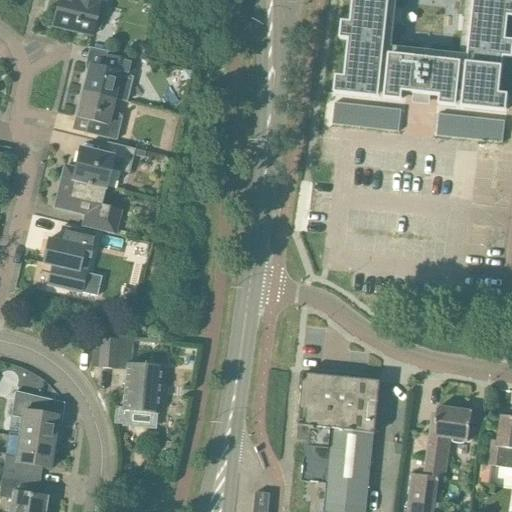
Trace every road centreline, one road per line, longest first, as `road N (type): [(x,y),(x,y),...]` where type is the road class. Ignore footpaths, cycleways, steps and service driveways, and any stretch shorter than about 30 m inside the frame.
road 1 (residential): [(0,297),(28,166),(15,125),(26,70),(0,24)]
road 2 (residential): [(505,370),(431,358),(315,294),(250,281)]
road 3 (tertiary): [(257,237),(290,0)]
road 4 (tertiary): [(259,0),(257,237)]
road 5 (residential): [(93,511),(99,463),(84,402),(62,372),(0,342)]
road 6 (tertiary): [(230,421),(250,281)]
